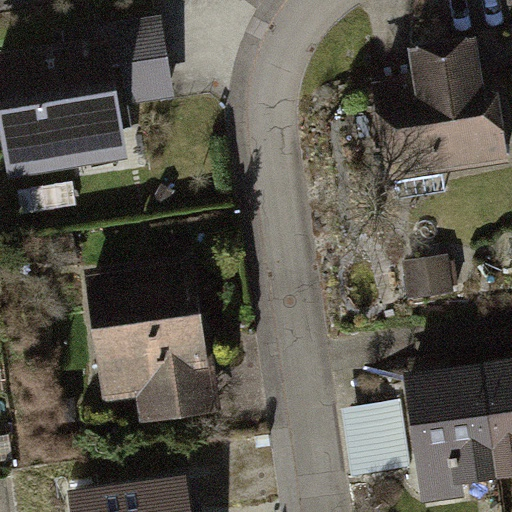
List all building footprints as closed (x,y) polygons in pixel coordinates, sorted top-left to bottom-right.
[(0,46),(0,80),(15,170),(134,150),(124,94),(177,85),(164,8),(55,27),(57,37),(0,46)] [(369,68),(386,171),(511,151),(498,64),(486,66),(478,19),(410,30),(415,60),(369,68)] [(198,248),(84,263),(102,392),(138,387),(142,415),(219,405),(198,248)] [(463,284),(463,251),(413,251),(413,283),(463,284)] [(511,342),(484,347),(500,468),(511,466),(511,342)] [(407,357),(426,496),(467,491),(464,473),(500,468),(484,347),(407,357)] [(199,507),(195,476),(76,494),(78,511),(189,511),(189,508),(199,507)]
